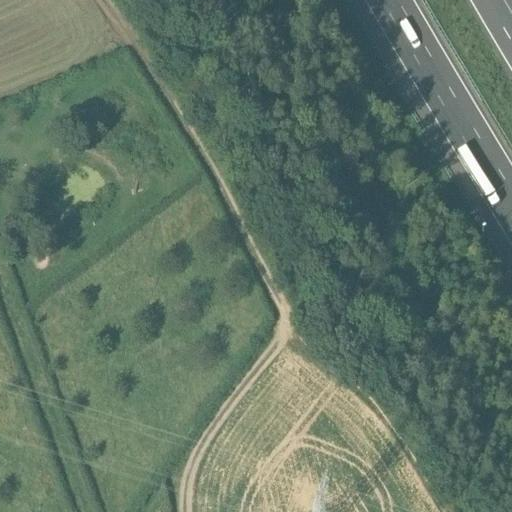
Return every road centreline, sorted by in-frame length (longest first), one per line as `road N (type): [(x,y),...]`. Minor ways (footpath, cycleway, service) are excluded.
road 1 (track): [(289,327),(202,151),(105,0)]
road 2 (motorway): [(380,0),(511,228)]
road 3 (track): [(186,474),(208,430),(289,327)]
